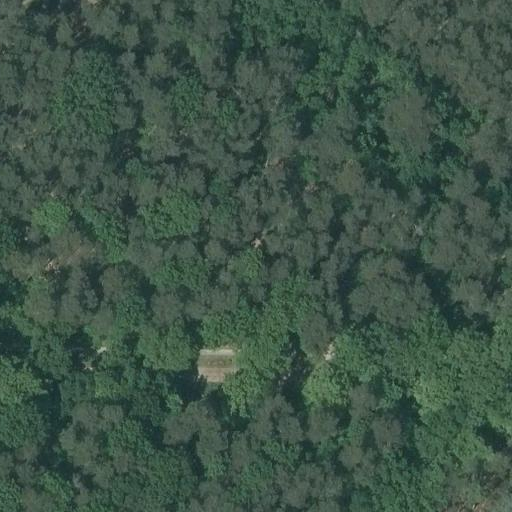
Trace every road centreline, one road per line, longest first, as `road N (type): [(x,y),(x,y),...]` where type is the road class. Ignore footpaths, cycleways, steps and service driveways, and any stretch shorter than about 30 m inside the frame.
road 1 (track): [(0,373),(417,386),(511,381)]
road 2 (unknown): [(511,391),(336,511)]
road 3 (unknown): [(511,399),(426,511)]
